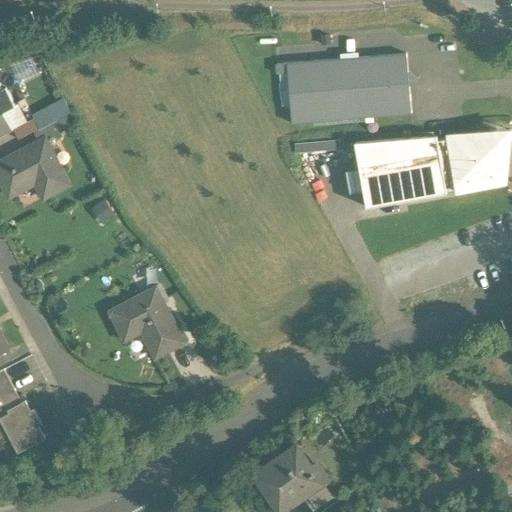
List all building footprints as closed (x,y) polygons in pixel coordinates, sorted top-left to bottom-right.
[(406,51),(277,62),(277,71),(286,71),(291,122),(411,112),(409,82),(411,82),(416,77),(411,73),(408,73),(406,51)] [(0,90),(0,135),(12,129),(3,112),(14,106),(5,88),(4,89),(0,90)] [(62,98),(46,107),(53,120),(69,112),(62,98)] [(65,115),(34,131),(39,141),(45,138),(45,139),(71,125),(65,115)] [(511,134),(511,129),(356,142),(367,206),(448,192),(447,187),(458,185),(459,190),(506,182),(511,134)] [(39,141),(0,161),(0,173),(10,193),(37,179),(45,195),(68,183),(45,139),(45,138),(39,141)] [(92,207),(103,222),(114,213),(103,199),(92,207)] [(159,283),(109,309),(122,335),(140,325),(155,354),(183,339),(162,299),(166,297),(159,283)] [(4,367),(0,368),(0,395),(15,388),(4,367)] [(15,388),(0,395),(0,441),(11,435),(19,449),(46,434),(26,397),(22,399),(15,388)] [(323,485),(295,445),(252,475),(277,511),(282,511),(300,501),(323,485)] [(323,485),(300,501),(307,511),(321,511),(335,503),(323,485)]
